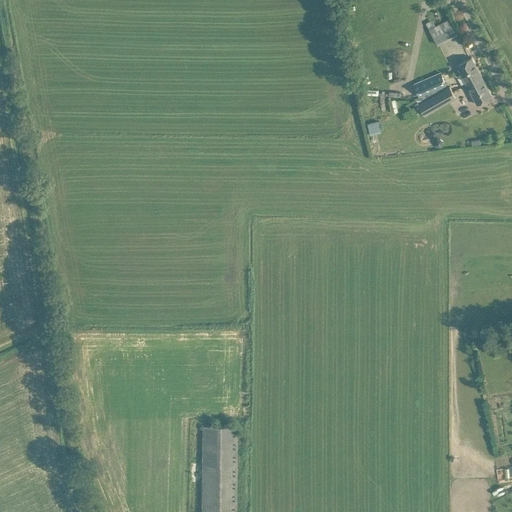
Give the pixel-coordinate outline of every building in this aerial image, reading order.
[(456,33),(449,18),(428,28),(436,43),(456,33)] [(457,64),(467,84),(482,76),(472,56),(457,64)] [(413,83),(420,98),(426,98),(447,86),(446,84),(447,84),(440,71),(413,83)] [(482,76),(467,84),(477,104),(492,96),(482,76)] [(426,98),(420,98),(421,101),(418,103),(424,115),(457,97),(449,85),(447,86),(426,98)] [(393,112),(398,109),(394,98),(388,100),(393,112)] [(367,122),(370,134),(382,131),(379,119),(367,122)] [(236,511),(237,426),(203,426),(201,511),(236,511)]
